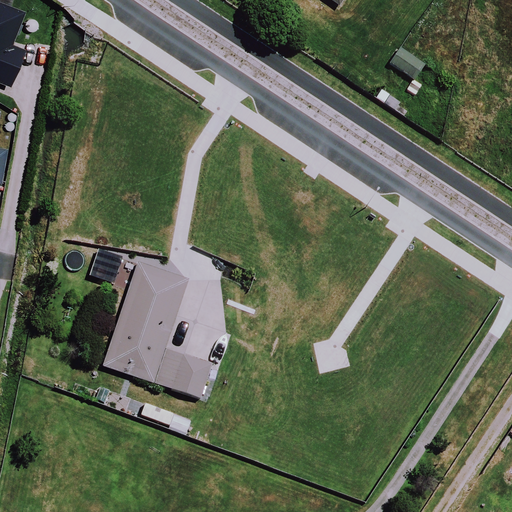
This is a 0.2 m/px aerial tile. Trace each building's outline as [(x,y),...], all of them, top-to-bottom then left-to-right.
[(20,15),(0,7),(0,85),(5,88),(19,53),(7,48),(20,15)] [(424,67),(397,51),(388,66),(414,82),(424,67)] [(248,250),(219,247),(216,270),(245,274),(248,250)] [(186,282),(134,265),(101,369),(201,401),(212,368),(163,352),(186,282)] [(365,355),(322,316),(281,360),(324,400),(365,355)] [(285,395),(238,377),(227,408),(274,425),(285,395)]
